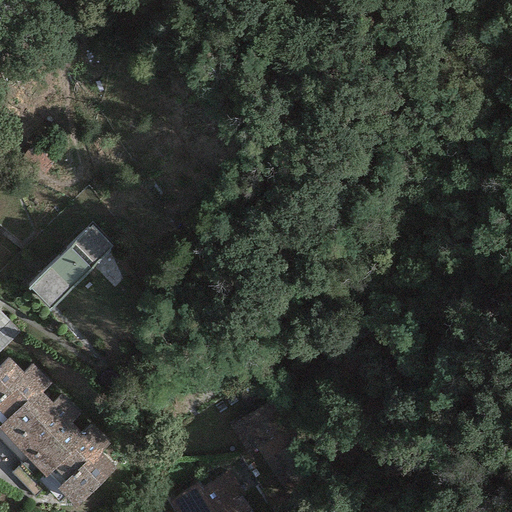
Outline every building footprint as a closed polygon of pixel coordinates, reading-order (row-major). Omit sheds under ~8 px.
[(113,247),(91,225),(28,288),(50,310),(113,247)] [(0,351),(20,332),(0,312),(0,351)] [(23,374),(8,358),(0,366),(0,413),(7,420),(0,426),(0,431),(47,478),(49,476),(55,470),(66,480),(57,489),(76,507),(116,468),(101,453),(111,442),(33,364),(23,374)] [(271,399),(229,424),(247,455),(257,449),(284,433),(290,430),(271,399)] [(312,479),(284,433),(257,449),(285,496),(312,479)] [(252,511),(242,496),(245,495),(229,471),(202,488),(199,483),(167,502),(173,511),(252,511)]
